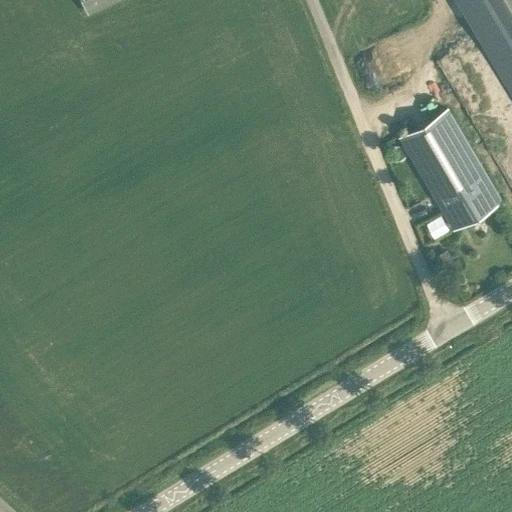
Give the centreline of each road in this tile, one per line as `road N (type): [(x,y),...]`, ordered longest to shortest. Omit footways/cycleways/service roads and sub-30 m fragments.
road 1 (unclassified): [(446,333),(313,0)]
road 2 (unclassified): [(146,511),(446,333)]
